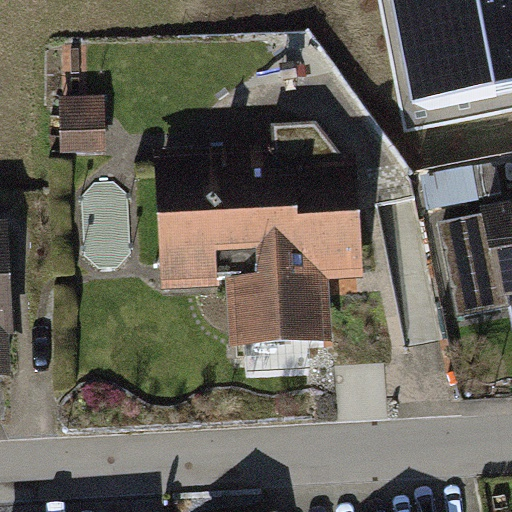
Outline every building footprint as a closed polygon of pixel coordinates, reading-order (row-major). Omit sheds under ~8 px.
[(511,0),(395,0),(415,102),(511,82),(511,0)] [(106,97),(61,99),(63,157),(109,155),(106,97)] [(165,162),(172,285),(233,281),(236,343),(327,338),(323,276),(358,274),(352,167),(319,126),(274,128),(277,170),(232,173),(231,158),(165,162)] [(498,164),(423,178),(430,215),(505,200),(498,164)] [(487,218),(441,227),(459,322),(511,311),(511,208),(486,213),(487,218)] [(11,350),(23,349),(11,222),(0,222),(0,381),(15,380),(11,350)]
